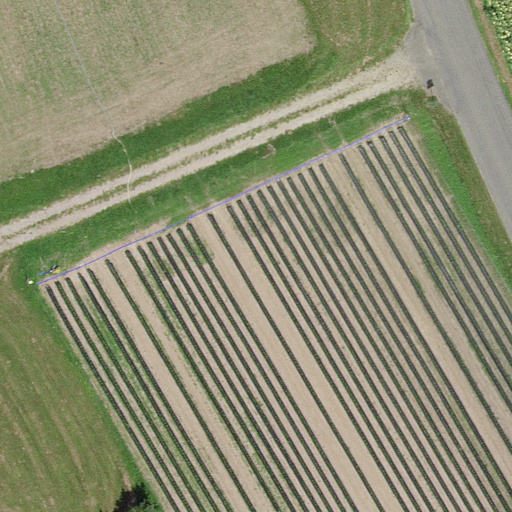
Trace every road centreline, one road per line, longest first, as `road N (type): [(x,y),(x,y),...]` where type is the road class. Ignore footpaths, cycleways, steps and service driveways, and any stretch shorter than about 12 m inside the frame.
road 1 (track): [(456,51),(0,240)]
road 2 (unclassified): [(511,165),(438,0)]
